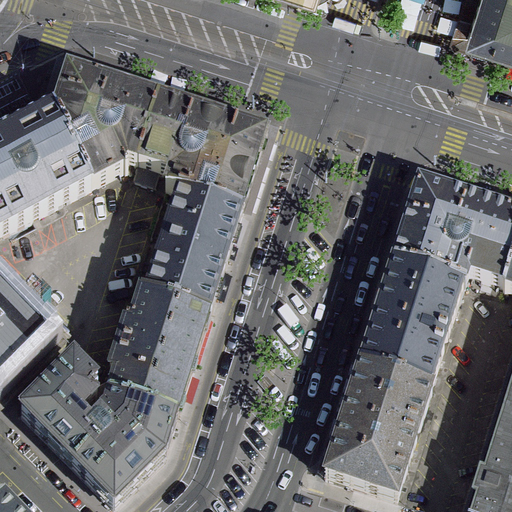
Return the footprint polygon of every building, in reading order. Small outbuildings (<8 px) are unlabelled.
[(511,52),(511,0),(478,0),(467,37),(478,41),(511,52)] [(129,168),(140,172),(160,107),(68,77),(57,115),(55,116),(94,193),(128,175),(125,169),(129,168)] [(181,198),(243,218),(267,140),(160,107),(140,172),(160,177),(171,181),(168,193),(181,198)] [(0,241),(94,193),(55,116),(0,144),(0,241)] [(160,177),(140,172),(136,186),(156,192),(160,177)] [(506,293),(511,276),(511,214),(419,185),(393,267),(467,290),(471,292),(474,282),(506,293)] [(149,301),(210,321),(243,218),(181,198),(149,301)] [(435,393),(467,290),(393,267),(361,369),(435,393)] [(54,345),(0,289),(0,396),(1,398),(54,345)] [(110,401),(111,402),(177,424),(210,321),(149,301),(142,299),(132,331),(128,330),(126,330),(120,348),(122,352),(128,354),(125,360),(120,359),(117,360),(111,377),(112,380),(117,381),(110,401)] [(117,511),(165,464),(177,424),(111,402),(107,416),(92,430),(84,421),(99,406),(99,404),(92,397),(99,389),(75,366),(23,419),(23,420),(114,511),(117,511)] [(437,394),(435,393),(361,369),(324,486),(400,509),(437,394)] [(511,511),(511,386),(471,511),(511,511)]
